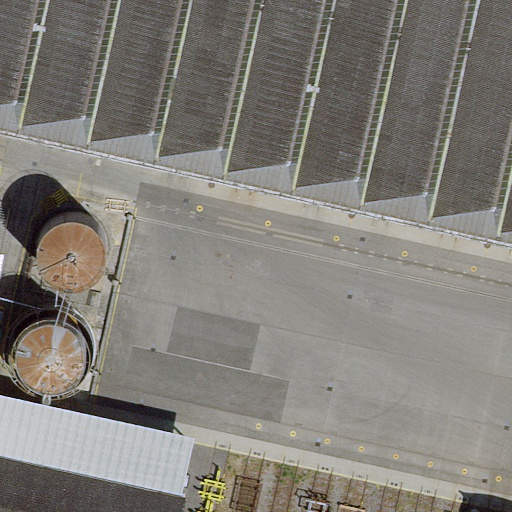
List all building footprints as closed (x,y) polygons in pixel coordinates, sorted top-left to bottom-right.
[(511,0),(0,0),(0,118),(511,230),(511,0)] [(38,228),(34,247),(38,263),(50,275),(65,281),(82,280),(100,268),(108,247),(102,226),(88,213),(70,208),(51,214),(38,228)] [(17,337),(14,353),(21,370),(35,381),(53,384),(70,377),(82,362),(83,342),(74,325),(57,315),(41,315),(26,323),(17,337)] [(195,435),(0,393),(0,459),(181,498),(195,435)] [(0,511),(178,511),(181,498),(0,459),(0,511)]
